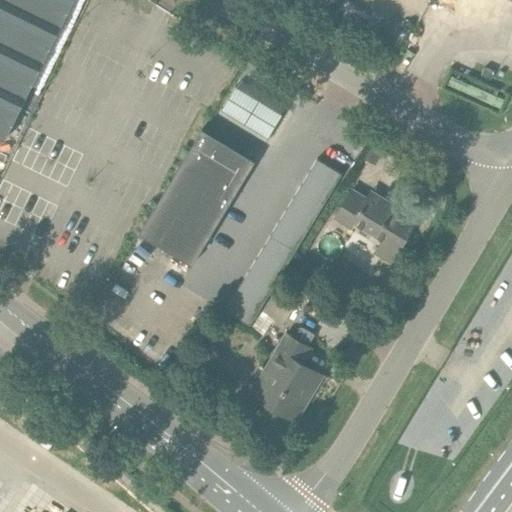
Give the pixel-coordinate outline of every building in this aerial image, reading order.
[(0,0),(0,137),(4,140),(72,0),(0,0)] [(485,66),(482,72),(492,76),(495,69),(492,68),(485,65),(485,66)] [(238,81),(222,107),(268,136),(284,111),(238,81)] [(202,129),(139,233),(191,265),(212,230),(254,161),(202,129)] [(341,174),(316,159),(223,313),(248,328),(341,174)] [(352,190),(335,218),(351,228),(355,222),(399,249),(417,220),(393,205),(390,211),(368,197),(367,199),(352,190)] [(201,296),(128,252),(99,300),(172,344),(201,296)] [(271,347),(274,355),(264,372),(275,378),(262,400),(295,420),(309,397),(302,393),(314,372),(302,364),(310,349),(286,335),(288,332),(286,331),(285,333),(282,331),(294,311),(273,298),(258,324),(278,336),(271,347)]
